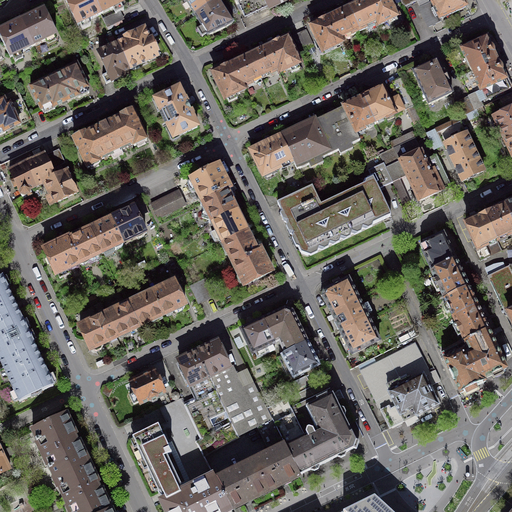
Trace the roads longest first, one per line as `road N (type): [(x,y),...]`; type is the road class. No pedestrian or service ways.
road 1 (residential): [(227,139),(498,12)]
road 2 (residential): [(301,285),(85,388)]
road 3 (residential): [(15,241),(227,139)]
road 4 (residential): [(511,185),(301,285)]
road 5 (residential): [(191,66),(0,157)]
road 6 (residential): [(301,285),(390,465)]
road 7 (residential): [(227,139),(301,285)]
road 8 (residential): [(15,241),(85,388)]
road 9 (residential): [(330,0),(191,66)]
road 10 (residential): [(85,388),(143,511)]
